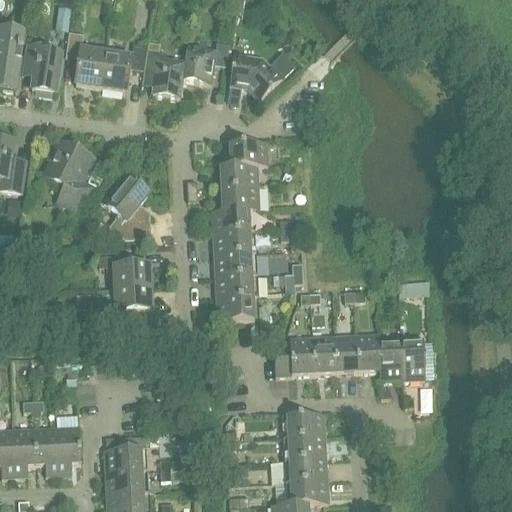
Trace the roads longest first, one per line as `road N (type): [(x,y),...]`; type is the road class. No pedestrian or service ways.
road 1 (residential): [(511,494),(484,143),(454,89),(374,0)]
road 2 (residential): [(355,414),(354,406),(256,409),(254,360),(222,362),(190,334),(175,140)]
road 3 (residential): [(0,111),(175,140)]
road 4 (residential): [(175,140),(247,135),(313,74)]
road 5 (residential): [(83,495),(87,428),(111,427),(110,386)]
